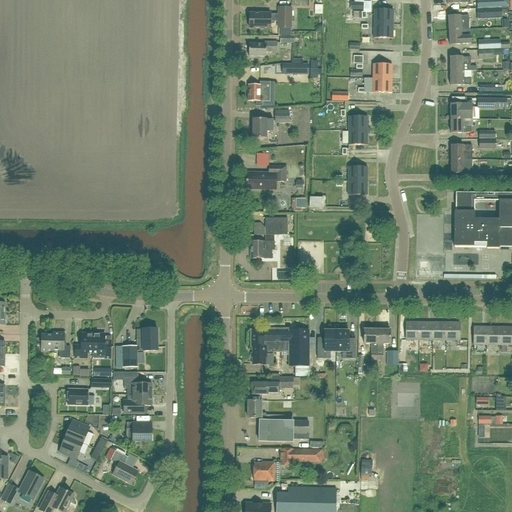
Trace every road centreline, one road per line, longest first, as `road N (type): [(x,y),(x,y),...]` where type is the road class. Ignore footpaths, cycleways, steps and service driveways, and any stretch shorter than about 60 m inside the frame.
road 1 (residential): [(400,299),(404,237),(390,174),(423,79),(424,0)]
road 2 (tertiary): [(224,297),(227,0)]
road 3 (tertiary): [(221,511),(224,297)]
road 4 (unclassified): [(400,299),(224,297)]
road 5 (residential): [(169,450),(136,508),(42,458)]
road 6 (residential): [(169,450),(172,297)]
